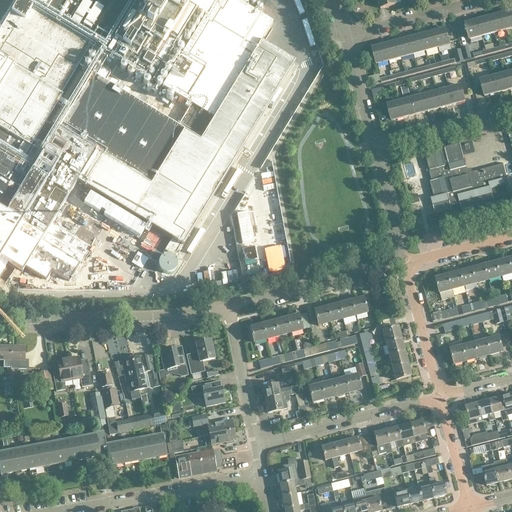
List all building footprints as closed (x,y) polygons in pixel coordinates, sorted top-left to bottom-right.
[(0,126),(30,148),(34,142),(50,152),(59,137),(55,135),(59,129),(93,150),(151,185),(184,131),(177,127),(92,75),(105,53),(145,77),(155,60),(162,65),(175,44),(195,10),(187,7),(191,0),(19,0),(1,30),(0,29),(0,126)] [(301,65),(262,41),(273,22),(234,0),(191,0),(187,7),(195,10),(205,17),(163,90),(190,106),(177,127),(184,131),(151,185),(93,150),(75,180),(181,245),(301,65)] [(395,0),(378,0),(380,9),(396,4),(395,0)] [(511,28),(511,10),(501,14),(506,30),(511,28)] [(489,17),(493,33),(506,30),(501,14),(489,17)] [(477,20),(481,37),(493,33),(489,17),(477,20)] [(481,37),(477,20),(465,24),(469,40),(481,37)] [(433,32),(437,48),(450,45),(445,29),(433,32)] [(421,35),(425,52),(437,48),(433,32),(421,35)] [(409,39),(413,55),(425,52),(421,35),(409,39)] [(409,39),(397,42),(401,58),(413,55),(409,39)] [(384,45),(389,61),(401,58),(397,42),(384,45)] [(389,61),(384,45),(372,48),(376,65),(389,61)] [(464,62),(461,50),(453,52),(456,64),(464,62)] [(509,90),(504,74),(492,77),(497,93),(509,90)] [(497,93),(492,77),(480,80),(484,97),(497,93)] [(448,89),(452,105),(465,102),(460,85),(448,89)] [(436,92),(440,108),(452,105),(448,89),(436,92)] [(424,95),(428,112),(440,108),(436,92),(424,95)] [(412,98),(416,115),(428,112),(424,95),(412,98)] [(412,98),(400,102),(404,118),(416,115),(412,98)] [(404,118),(400,102),(387,105),(392,121),(404,118)] [(506,179),(502,163),(467,173),(460,144),(444,148),(444,150),(441,151),(441,150),(426,154),(431,174),(430,175),(432,181),(430,181),(434,197),(430,198),(434,213),(451,208),(450,206),(459,204),(461,211),(494,203),(492,198),(508,194),(505,180),(506,179)] [(0,244),(7,249),(21,227),(4,217),(32,173),(0,151),(0,244)] [(56,183),(29,225),(63,247),(90,204),(56,183)] [(19,198),(9,212),(20,219),(30,205),(19,198)] [(497,262),(501,277),(511,274),(511,271),(509,259),(497,262)] [(484,265),(489,281),(501,277),(497,262),(484,265)] [(472,269),(476,284),(489,281),(484,265),(472,269)] [(460,272),(464,287),(476,284),(472,269),(460,272)] [(448,275),(452,290),(464,287),(460,272),(448,275)] [(452,290),(448,275),(436,278),(440,294),(452,290)] [(493,298),(495,306),(507,303),(505,295),(493,298)] [(493,298),(481,302),(483,309),(495,306),(493,298)] [(350,302),(354,317),(366,314),(362,299),(350,302)] [(456,304),(457,308),(459,316),(471,313),(469,305),(468,301),(456,304)] [(350,302),(338,305),(342,320),(354,317),(350,302)] [(469,305),(471,313),(483,309),(481,302),(469,305)] [(342,320),(338,305),(326,309),(330,323),(342,320)] [(511,315),(511,306),(500,310),(504,323),(511,320),(510,316),(511,315)] [(448,319),(459,316),(457,308),(443,312),(441,312),(443,320),(448,319)] [(330,323),(326,309),(314,312),(318,327),(330,323)] [(504,323),(500,310),(493,312),(496,325),(504,323)] [(482,323),(490,321),(488,313),(480,315),(482,323)] [(286,319),(290,334),(302,331),(298,316),(286,319)] [(468,319),(470,326),(478,324),(476,316),(468,319)] [(290,334),(286,319),(274,322),(278,337),(290,334)] [(470,326),(468,319),(456,322),(458,329),(470,326)] [(278,337),(274,322),(262,326),(266,341),(278,337)] [(458,329),(456,322),(443,325),(445,333),(458,329)] [(266,341),(262,326),(249,329),(253,344),(266,341)] [(382,332),(386,344),(400,340),(397,328),(382,332)] [(359,335),(361,342),(369,340),(367,333),(359,335)] [(298,335),(289,335),(290,345),(298,345),(298,335)] [(355,337),(347,339),(349,346),(357,344),(355,337)] [(500,337),(487,340),(491,355),(504,351),(500,337)] [(341,348),(349,346),(347,339),(339,341),(341,348)] [(369,340),(361,342),(363,350),(371,348),(369,340)] [(386,344),(389,356),(404,352),(400,340),(386,344)] [(475,343),(479,358),(491,355),(487,340),(475,343)] [(195,344),(197,354),(187,357),(191,376),(204,373),(202,363),(215,360),(210,341),(195,344)] [(329,352),(337,350),(335,342),(327,344),(329,352)] [(475,343),(463,347),(467,361),(479,358),(475,343)] [(467,361),(463,347),(450,350),(454,365),(467,361)] [(3,369),(7,369),(10,369),(11,349),(0,348),(0,361),(3,362),(3,369)] [(24,349),(11,349),(10,369),(7,369),(7,376),(13,376),(13,370),(27,370),(27,362),(24,362),(24,349)] [(164,371),(178,368),(180,379),(187,377),(183,358),(177,359),(175,349),(159,352),(164,371)] [(304,358),(302,351),(295,353),(297,360),(304,358)] [(345,351),(337,353),(339,360),(347,358),(345,351)] [(364,355),(366,362),(374,360),(372,352),(364,355)] [(389,356),(392,368),(407,364),(404,352),(389,356)] [(285,363),(292,361),(290,353),(283,355),(285,363)] [(333,354),(325,356),(327,364),(335,362),(333,354)] [(136,381),(138,391),(148,389),(145,373),(150,372),(147,356),(141,357),(139,358),(139,357),(131,359),(133,368),(132,368),(133,371),(132,371),(132,373),(134,373),(136,380),(136,381)] [(270,359),(272,366),(280,364),(278,357),(270,359)] [(313,360),(315,367),(323,365),(321,357),(313,360)] [(79,359),(68,361),(72,381),(80,380),(81,389),(92,387),(88,369),(81,370),(79,359)] [(124,360),(124,361),(121,362),(128,394),(138,392),(138,391),(136,381),(136,380),(134,373),(132,373),(132,371),(133,371),(132,368),(133,368),(131,359),(124,360)] [(272,366),(270,359),(258,362),(260,369),(272,366)] [(72,381),(68,361),(57,363),(59,375),(53,376),(56,393),(65,391),(63,383),(72,381)] [(303,370),(311,368),(309,361),(301,363),(303,370)] [(294,370),(293,365),(293,364),(280,368),(282,374),(294,370)] [(344,379),(348,394),(361,390),(358,379),(365,377),(362,364),(354,366),(357,376),(344,379)] [(407,364),(392,368),(395,381),(410,377),(407,364)] [(367,367),(369,374),(377,372),(375,365),(367,367)] [(48,371),(36,373),(40,393),(52,391),(48,371)] [(101,387),(102,391),(101,391),(104,410),(106,409),(111,408),(119,407),(115,388),(112,389),(111,385),(109,374),(99,376),(101,387)] [(380,385),(378,377),(370,379),(372,387),(380,385)] [(332,382),(336,397),(348,394),(344,379),(332,382)] [(320,385),(324,400),(336,397),(332,382),(320,385)] [(290,388),(278,390),(277,385),(262,388),(264,402),(288,397),(291,396),(290,388)] [(324,400),(320,385),(308,389),(312,403),(324,400)] [(221,389),(210,391),(209,386),(190,390),(192,397),(203,395),(206,408),(225,404),(221,389)] [(31,393),(21,395),(24,408),(33,406),(31,393)] [(305,406),(301,394),(295,395),(298,408),(305,406)] [(511,394),(501,397),(505,411),(511,408),(511,394)] [(84,430),(93,428),(106,425),(100,397),(90,399),(93,417),(91,418),(91,419),(82,421),(84,430)] [(286,410),(285,403),(289,402),(288,397),(264,402),(267,414),(282,411),(286,410)] [(508,420),(505,411),(501,397),(490,400),(493,414),(500,412),(502,422),(508,420)] [(478,403),(482,417),(487,416),(489,421),(495,420),(493,414),(490,400),(478,403)] [(334,403),(334,414),(354,413),(353,401),(334,403)] [(483,421),(482,417),(478,403),(466,407),(468,414),(466,414),(469,425),(483,421)] [(67,418),(65,406),(57,407),(59,419),(67,418)] [(317,418),(316,407),(304,407),(305,419),(317,418)] [(111,408),(106,409),(106,411),(104,411),(106,417),(113,416),(111,408)] [(179,411),(173,413),(170,413),(172,419),(181,417),(179,411)] [(165,413),(144,417),(146,427),(167,422),(165,413)] [(270,421),(274,431),(290,424),(286,415),(270,421)] [(146,427),(144,417),(128,421),(130,431),(146,427)] [(206,417),(191,420),(191,421),(186,422),(186,427),(192,425),(193,428),(207,425),(206,417)] [(121,421),(123,432),(130,431),(128,420),(121,421)] [(209,436),(233,432),(231,421),(207,426),(209,436)] [(422,421),(409,424),(415,444),(427,440),(422,421)] [(415,444),(409,424),(397,428),(402,447),(415,444)] [(403,448),(402,447),(397,428),(392,429),(392,428),(391,427),(386,428),(386,430),(385,431),(389,444),(395,442),(397,449),(403,448)] [(391,453),(389,444),(385,431),(373,434),(368,436),(371,448),(369,448),(370,453),(377,451),(378,455),(385,453),(386,455),(391,453)] [(197,449),(198,454),(212,451),(211,446),(235,441),(233,432),(209,436),(204,437),(206,447),(197,449)] [(472,447),(489,442),(487,436),(486,432),(473,436),(470,440),(472,447)] [(109,468),(166,457),(163,437),(106,448),(103,433),(95,435),(96,438),(0,455),(0,471),(1,476),(100,457),(100,455),(107,454),(109,468)] [(487,436),(489,442),(500,439),(498,433),(487,436)] [(366,449),(369,448),(371,448),(368,436),(363,437),(366,449)] [(358,438),(345,441),(349,455),(361,451),(362,455),(370,453),(369,448),(366,449),(363,437),(358,438)] [(174,454),(184,452),(182,441),(172,443),(174,454)] [(345,441),(334,444),(337,458),(349,455),(345,441)] [(340,468),(337,458),(334,444),(321,448),(325,461),(331,459),(334,469),(340,468)] [(414,448),(403,452),(404,457),(415,453),(414,448)] [(433,450),(417,454),(419,460),(435,456),(433,450)] [(212,451),(198,454),(175,459),(179,479),(217,471),(212,451)] [(424,462),(426,468),(427,475),(432,474),(430,467),(438,465),(437,458),(424,462)] [(506,461),(506,460),(494,463),(495,465),(499,483),(511,480),(506,461)] [(426,468),(424,462),(412,465),(414,471),(426,468)] [(284,471),(277,473),(279,485),(293,482),(298,481),(295,464),(283,467),(284,471)] [(487,486),(499,483),(495,465),(482,468),(487,486)] [(304,483),(310,482),(307,466),(301,468),(304,483)] [(348,473),(349,479),(375,473),(373,467),(348,473)] [(402,475),(401,474),(400,467),(391,469),(393,477),(402,475)] [(342,489),(349,487),(348,481),(336,484),(337,491),(342,489)] [(295,494),(293,482),(279,485),(282,497),(295,494)] [(416,483),(418,489),(421,502),(433,499),(430,486),(424,487),(422,482),(416,483)] [(442,483),(430,486),(433,499),(445,496),(442,483)] [(318,495),(337,491),(336,484),(330,485),(331,487),(317,490),(318,495)] [(418,489),(406,492),(409,505),(421,502),(418,489)] [(394,495),(397,508),(409,505),(406,492),(394,494),(393,491),(385,492),(386,497),(389,497),(394,495)] [(366,501),(368,511),(380,511),(381,511),(386,510),(383,498),(386,497),(385,492),(377,494),(378,498),(371,500),(370,496),(365,498),(366,501)] [(295,494),(282,497),(284,509),(298,507),(295,494)] [(352,499),(354,504),(355,511),(368,511),(366,501),(364,496),(352,499)] [(308,505),(298,507),(284,509),(284,511),(300,511),(309,510),(309,511),(315,511),(313,498),(307,500),(308,505)] [(340,503),(341,507),(342,511),(355,511),(354,504),(347,506),(346,502),(340,503)] [(321,511),(342,511),(341,507),(335,509),(333,503),(320,506),(321,511)]
